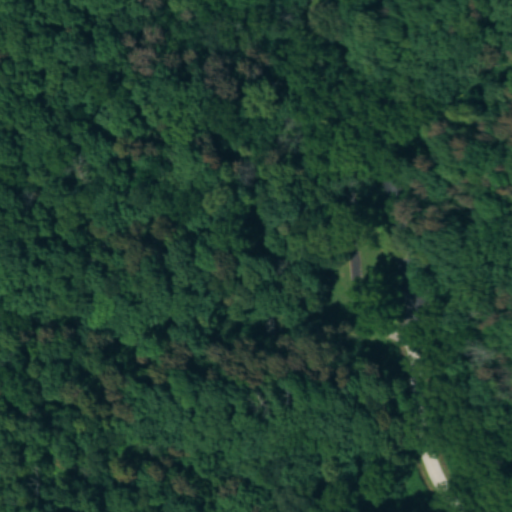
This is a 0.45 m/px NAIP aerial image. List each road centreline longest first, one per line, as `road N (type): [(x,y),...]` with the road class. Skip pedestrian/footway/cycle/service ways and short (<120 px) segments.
road 1 (residential): [(347,182),(381,142),(411,315),(396,329),(372,313),(361,292),(347,182)]
road 2 (residential): [(460,511),(421,444),(411,315)]
road 3 (residential): [(357,0),(381,142)]
